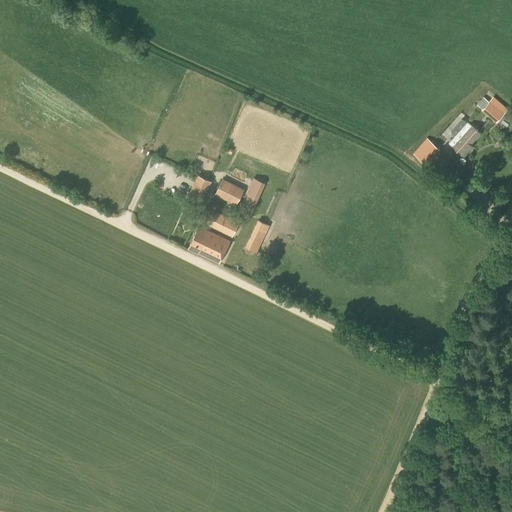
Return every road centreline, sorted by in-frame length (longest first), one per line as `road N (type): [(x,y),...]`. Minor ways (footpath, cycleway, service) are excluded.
road 1 (track): [(439,378),(0,167)]
road 2 (track): [(439,378),(475,295),(511,240)]
road 3 (track): [(382,511),(439,378)]
